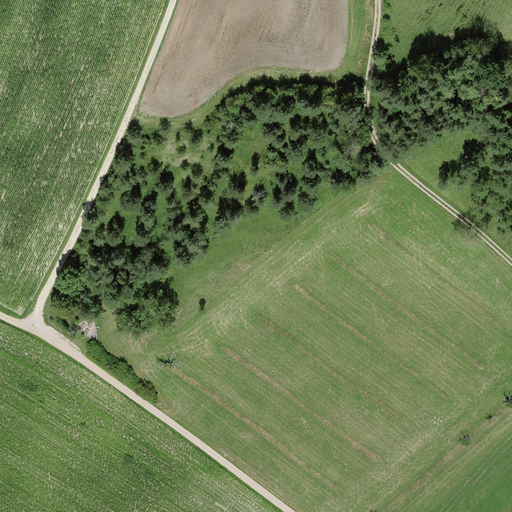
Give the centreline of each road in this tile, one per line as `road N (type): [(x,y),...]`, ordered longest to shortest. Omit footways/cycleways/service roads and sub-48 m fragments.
road 1 (track): [(172,0),(116,144),(28,326)]
road 2 (track): [(0,313),(99,373),(287,511)]
road 3 (track): [(376,0),(366,101),(372,137),(403,174),(511,264)]
